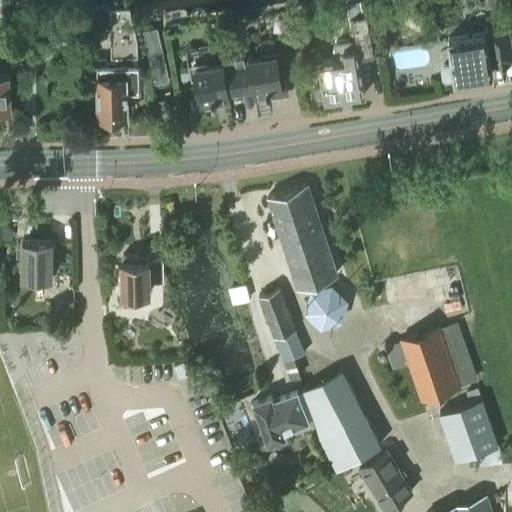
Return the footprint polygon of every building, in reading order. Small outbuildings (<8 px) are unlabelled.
[(313,85),(311,90),(312,96),(316,101),(325,100),(325,101),(344,98),(344,99),(351,98),(350,96),(364,94),(357,56),(376,53),(371,23),(368,10),(362,11),(359,0),(355,0),(346,2),(349,14),(351,27),(353,37),(335,40),(333,44),(335,56),(318,59),(322,83),(313,85)] [(88,25),(108,25),(108,9),(88,9),(88,25)] [(110,57),(136,56),(136,43),(127,9),(108,10),(110,57)] [(490,65),(511,61),(511,48),(508,23),(484,27),(485,31),(448,38),(453,65),(443,67),(441,70),(442,76),(446,79),(454,77),(455,79),(492,72),(490,65)] [(162,30),(147,33),(157,89),(172,86),(162,30)] [(234,52),(240,89),(252,87),(254,98),(287,93),(284,71),(279,72),(276,53),(248,57),(247,50),(234,52)] [(227,91),(240,89),(234,52),(220,54),(221,61),(193,66),(197,85),(192,86),(195,108),(229,102),(227,91)] [(97,117),(100,117),(104,121),(110,121),(113,116),(125,116),(124,90),(137,90),(137,65),(96,66),(97,117)] [(0,108),(10,108),(8,71),(0,71),(0,108)] [(299,285),(338,272),(307,183),(268,196),(299,285)] [(51,275),(51,240),(17,240),(17,253),(23,253),(23,275),(51,275)] [(138,293),(149,293),(149,253),(122,253),(123,259),(121,259),(121,293),(123,293),(123,301),(138,301),(138,293)] [(230,287),(234,303),(249,299),(245,283),(230,287)] [(259,295),(257,296),(283,360),(294,356),(305,352),(302,344),(298,334),(281,287),(279,288),(259,295)] [(460,382),(477,376),(457,321),(439,326),(439,325),(401,338),(402,340),(386,345),(393,366),(410,361),(422,397),(460,383),(460,382)] [(175,364),(180,378),(190,374),(185,361),(175,364)] [(342,367),(304,388),(304,389),(315,416),(321,433),(336,463),(380,442),(342,367)] [(272,394),(252,401),(267,440),(286,433),(284,429),(309,420),(308,419),(315,416),(304,389),(298,391),(297,389),(273,398),(272,394)] [(482,396),(440,411),(456,459),(498,444),(482,396)] [(385,506),(412,489),(387,447),(359,464),(385,506)] [(493,511),(487,492),(426,511),(493,511)]
